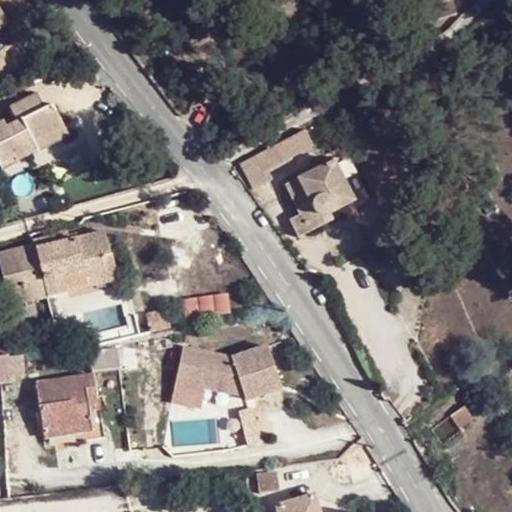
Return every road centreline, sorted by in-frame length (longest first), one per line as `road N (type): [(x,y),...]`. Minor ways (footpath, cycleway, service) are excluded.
road 1 (residential): [(431,511),(261,245),(74,0)]
road 2 (track): [(208,175),(0,234)]
